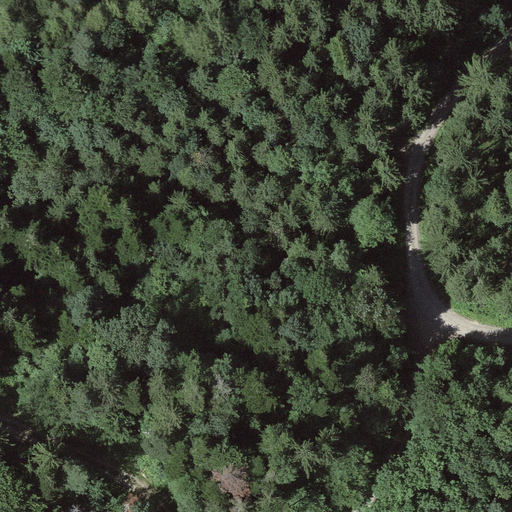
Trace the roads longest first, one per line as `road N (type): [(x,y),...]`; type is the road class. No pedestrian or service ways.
road 1 (track): [(422,294),(406,227),(411,166),(463,78),(511,34)]
road 2 (track): [(422,294),(423,338),(401,443),(358,511)]
road 3 (track): [(164,511),(153,495),(73,454),(0,430)]
